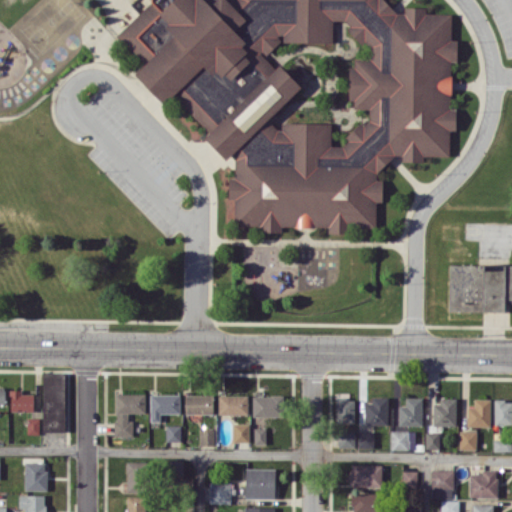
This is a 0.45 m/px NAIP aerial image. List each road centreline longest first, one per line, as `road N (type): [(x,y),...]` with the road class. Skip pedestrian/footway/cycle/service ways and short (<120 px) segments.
road 1 (tertiary): [(0,346),(511,355)]
road 2 (residential): [(88,348),(88,511)]
road 3 (residential): [(315,351),(315,511)]
